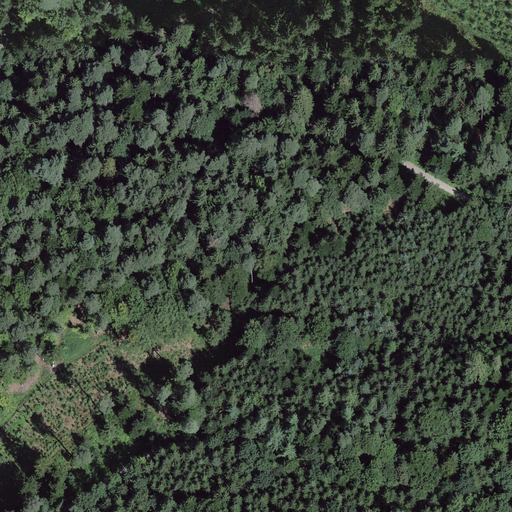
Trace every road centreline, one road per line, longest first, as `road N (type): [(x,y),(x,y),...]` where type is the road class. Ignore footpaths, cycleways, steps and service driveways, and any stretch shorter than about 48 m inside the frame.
road 1 (track): [(0,171),(48,177),(290,125),(335,124),(360,128),(451,189),(511,210)]
road 2 (track): [(76,511),(152,462),(227,440),(327,482),(410,489),(460,479),(511,453)]
